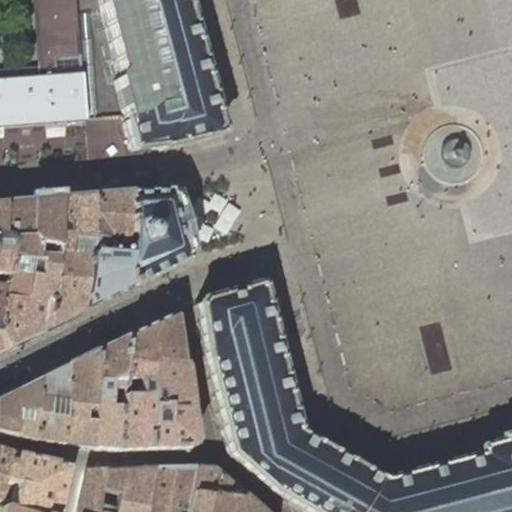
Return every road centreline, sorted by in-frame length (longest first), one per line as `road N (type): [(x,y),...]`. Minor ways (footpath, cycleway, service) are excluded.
road 1 (residential): [(304,250),(341,395),(390,423),(511,391)]
road 2 (residential): [(274,137),(161,172),(0,183)]
road 3 (residential): [(271,511),(211,457),(173,288)]
road 4 (residential): [(0,373),(173,288)]
road 5 (residential): [(239,0),(274,137)]
road 6 (residential): [(173,288),(304,250)]
